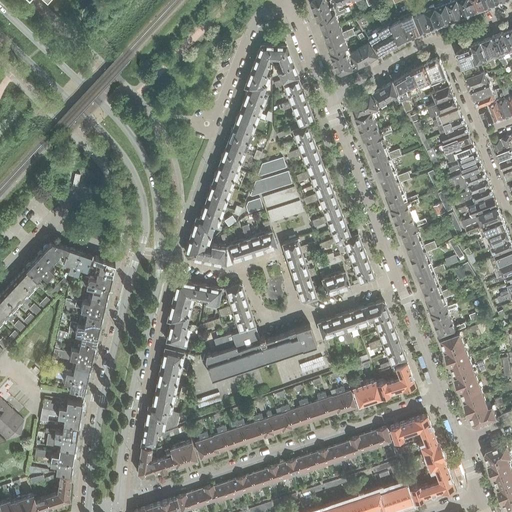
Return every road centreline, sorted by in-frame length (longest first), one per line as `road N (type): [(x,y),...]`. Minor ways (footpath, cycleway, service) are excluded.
road 1 (tertiary): [(115,505),(158,275),(152,190),(119,123),(0,8)]
road 2 (tertiary): [(0,33),(121,153),(142,204),(87,511)]
road 3 (residential): [(442,396),(115,505)]
road 4 (residential): [(326,98),(395,276)]
road 5 (residential): [(442,40),(326,98)]
road 6 (residential): [(395,276),(442,396)]
road 7 (residential): [(216,111),(250,28),(277,0)]
